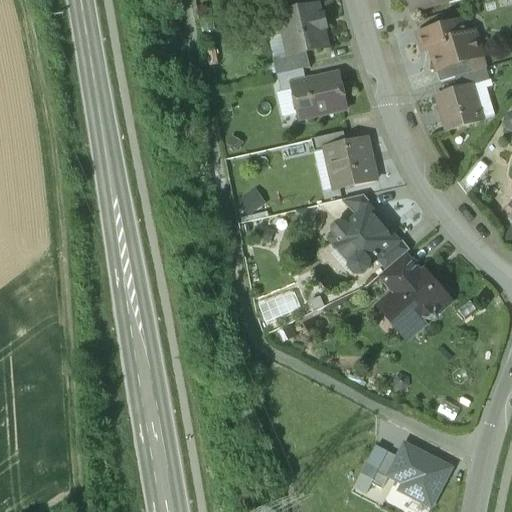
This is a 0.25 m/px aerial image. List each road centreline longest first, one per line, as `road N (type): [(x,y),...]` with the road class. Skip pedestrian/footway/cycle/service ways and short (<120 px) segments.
road 1 (track): [(185,0),(247,327),(260,348),(484,460)]
road 2 (secondary): [(167,511),(80,0)]
road 3 (track): [(25,0),(58,184),(80,511)]
road 4 (residential): [(511,279),(463,242),(409,167),(357,0)]
road 5 (residential): [(476,511),(484,460),(511,388)]
